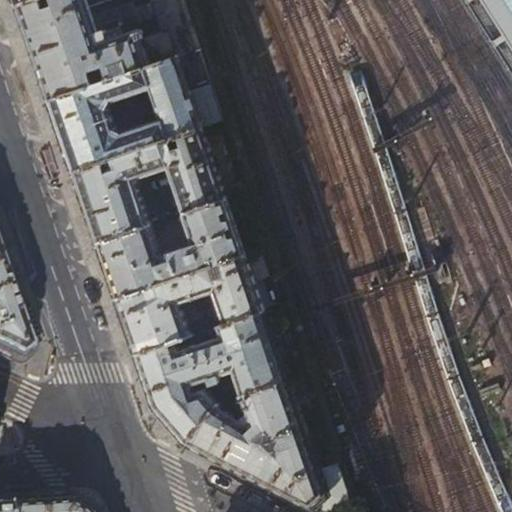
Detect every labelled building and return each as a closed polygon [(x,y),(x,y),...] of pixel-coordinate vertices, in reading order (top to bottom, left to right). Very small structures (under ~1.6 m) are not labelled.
[(189,0),(99,0),(100,3),(108,0),(152,0),(163,30),(141,38),(138,28),(111,40),(108,31),(99,35),(86,0),(33,0),(19,5),(34,48),(51,100),(205,47),(189,0)] [(511,0),(466,0),(511,71),(511,0)] [(62,132),(75,171),(228,118),(205,47),(51,100),(62,132)] [(204,126),(75,171),(86,202),(100,241),(151,224),(136,179),(170,167),(185,213),(228,198),(204,126)] [(248,253),(228,198),(185,213),(195,243),(162,255),(151,224),(100,241),(107,263),(119,298),(248,253)] [(267,309),(248,253),(119,298),(128,324),(138,353),(197,333),(211,328),(205,318),(190,324),(183,302),(215,291),(226,323),(267,309)] [(0,347),(19,358),(30,348),(6,275),(0,258),(0,347)] [(291,379),(267,309),(226,323),(220,325),(223,335),(200,342),(197,333),(138,353),(146,378),(156,405),(189,443),(190,444),(221,405),(206,388),(196,391),(193,385),(235,370),(245,395),(291,379)] [(245,395),(252,417),(248,422),(221,405),(190,444),(281,490),(323,511),(341,511),(346,508),(334,474),(325,477),(291,379),(245,395)] [(83,511),(66,500),(7,504),(6,511),(83,511)]
